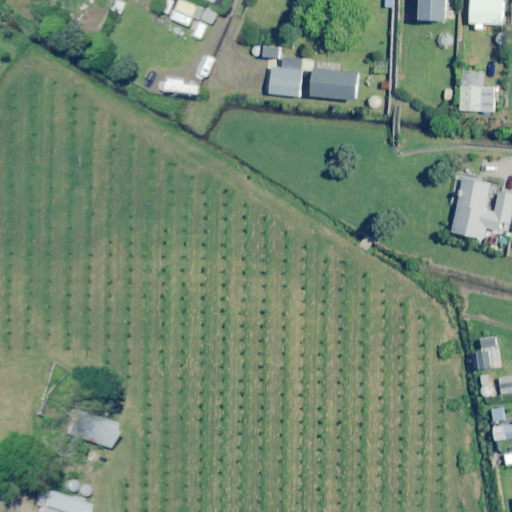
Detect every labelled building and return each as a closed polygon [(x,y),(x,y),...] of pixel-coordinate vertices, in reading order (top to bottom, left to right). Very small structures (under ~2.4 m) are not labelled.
[(122,0),(111,0),(107,11),(117,14),(122,0)] [(201,24),(202,24),(207,14),(175,0),(171,0),(168,9),(201,24)] [(420,0),(420,20),(448,21),(448,0),(420,0)] [(504,0),(471,0),(471,23),(477,24),(477,30),(485,30),(485,24),(503,25),(504,0)] [(202,24),(201,24),(197,33),(208,38),(213,29),(202,24)] [(183,39),(169,33),(166,41),(180,46),(183,39)] [(280,47),(264,47),(264,59),(280,59),(280,47)] [(302,60),(284,59),(283,69),(272,69),(271,95),(301,96),(302,60)] [(359,74),(315,70),(313,97),(357,100),(359,74)] [(483,71),(470,71),(469,86),(462,86),(461,110),(494,112),(495,88),(483,87),(483,71)] [(186,89),(166,84),(164,92),(184,97),(186,89)] [(491,182),(463,177),(453,232),(485,239),(487,228),(501,231),(502,222),(511,224),(511,217),(511,194),(499,191),(494,214),(485,212),(491,182)] [(511,376),(501,378),(503,394),(511,392),(511,376)] [(504,421),(503,408),(493,409),(494,421),(504,421)] [(112,423),(84,416),(78,441),(106,448),(112,423)] [(511,421),(501,423),(501,426),(495,427),(496,441),(511,439),(511,421)] [(30,511),(32,511),(84,511),(87,505),(43,491),(42,495),(35,493),(30,511)]
